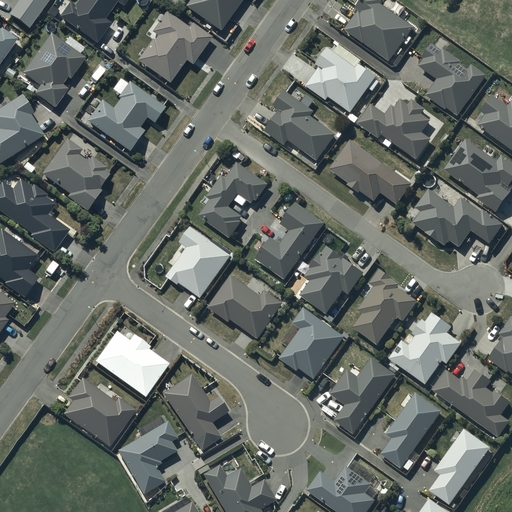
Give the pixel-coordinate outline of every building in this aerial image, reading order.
[(17,0),(18,0),(20,2),(9,18),(29,32),(51,0),(17,0)] [(70,5),(59,21),(96,47),(111,26),(105,22),(117,6),(122,10),(129,0),(81,0),(75,9),(70,5)] [(192,0),(186,10),(220,35),(244,0),(192,0)] [(362,4),(356,11),(359,13),(345,33),(389,64),(413,31),(380,7),(382,4),(376,0),(360,0),(359,2),(362,4)] [(154,44),(153,43),(138,64),(169,87),(186,65),(192,69),(212,41),(192,27),(189,31),(167,15),(151,36),(157,40),(154,44)] [(0,66),(17,43),(1,32),(0,33),(0,32),(0,66)] [(40,90),(34,98),(54,112),(68,93),(62,89),(67,81),(70,83),(85,62),(50,37),(22,77),(40,90)] [(438,83),(426,99),(446,113),(447,111),(458,119),(486,80),(472,69),(468,73),(460,68),(462,65),(444,52),(443,54),(432,47),(423,60),(425,62),(419,69),(438,83)] [(320,71),(306,89),(326,104),(329,100),(351,116),(369,91),(372,93),(379,84),(376,82),(378,81),(359,67),(362,64),(340,48),(334,55),(329,51),(317,68),(320,71)] [(101,103),(86,125),(129,155),(144,135),(140,132),(147,122),(153,127),(165,111),(129,86),(119,101),(120,102),(113,112),(101,103)] [(285,149),(289,143),(317,164),(336,138),(311,120),(314,115),(309,112),(310,111),(285,94),(274,109),(277,111),(274,116),(277,118),(265,135),(285,149)] [(21,98),(0,111),(0,167),(44,140),(31,119),(34,117),(21,98)] [(485,118),(477,129),(511,153),(511,105),(509,110),(493,99),(482,115),(485,118)] [(372,107),(358,127),(379,142),(382,138),(417,163),(431,142),(422,135),(430,124),(422,117),(425,113),(412,103),(409,108),(401,102),(395,111),(393,109),(387,117),(372,107)] [(66,142),(42,178),(69,197),(67,200),(87,215),(102,194),(100,193),(110,178),(104,174),(106,172),(90,160),(88,164),(79,158),(82,153),(66,142)] [(466,142),(444,174),(479,199),(477,202),(497,216),(511,196),(501,189),(503,185),(510,190),(511,186),(511,166),(502,159),(498,165),(466,142)] [(351,143),(329,173),(349,187),(348,188),(359,196),(361,194),(375,204),(381,196),(397,208),(412,188),(351,143)] [(222,179),(207,200),(211,203),(200,219),(230,241),(241,226),(240,225),(243,220),(229,210),(239,197),(252,207),(255,203),(257,204),(268,188),(237,166),(226,181),(222,179)] [(2,185),(0,187),(0,215),(31,238),(29,240),(53,256),(69,233),(48,219),(56,208),(46,201),(47,199),(33,189),(31,191),(20,183),(13,192),(2,185)] [(429,192),(415,211),(421,215),(413,226),(427,236),(426,237),(438,245),(439,244),(445,249),(450,243),(459,251),(472,234),(489,247),(503,228),(484,214),(482,216),(462,202),(455,211),(429,192)] [(271,242),(256,263),(285,283),(324,227),(296,207),(281,228),(290,234),(280,248),(271,242)] [(180,287),(201,302),(231,259),(191,231),(180,246),(187,251),(167,280),(179,288),(180,287)] [(5,287),(24,301),(38,281),(28,274),(38,260),(1,234),(0,235),(0,280),(6,285),(5,287)] [(312,271),(306,280),(311,284),(300,299),(327,318),(344,294),(349,298),(364,277),(347,265),(350,261),(342,255),(339,259),(327,250),(321,258),(320,257),(310,270),(312,271)] [(374,290),(358,313),(363,317),(353,331),(378,348),(398,320),(404,324),(417,305),(398,291),(400,289),(379,274),(369,287),(374,290)] [(232,278),(208,311),(230,326),(232,323),(257,342),(283,306),(265,293),(261,299),(232,278)] [(0,334),(7,324),(4,322),(14,308),(0,297),(0,334)] [(305,310),(293,326),(301,333),(279,362),(297,375),(299,372),(314,383),(346,341),(305,310)] [(403,344),(390,361),(426,387),(443,364),(447,367),(462,347),(448,336),(452,331),(432,316),(426,325),(423,323),(413,337),(416,339),(409,348),(403,344)] [(511,321),(500,337),(505,341),(489,362),(508,376),(509,375),(511,376),(511,321)] [(117,336),(95,366),(145,401),(169,368),(149,354),(150,351),(133,339),(129,344),(117,336)] [(345,408),(334,423),(353,437),(396,379),(372,362),(359,380),(348,372),(330,397),(345,408)] [(447,372),(432,393),(499,441),(510,425),(501,418),(511,404),(495,393),(494,395),(488,391),(492,385),(476,373),(469,383),(464,380),(462,383),(447,372)] [(192,378),(163,397),(201,455),(221,442),(211,427),(228,416),(217,400),(210,405),(192,378)] [(82,382),(68,401),(73,405),(63,418),(109,451),(135,414),(119,403),(123,398),(100,382),(94,390),(82,382)] [(416,396),(387,437),(393,442),(381,457),(401,472),(403,469),(408,473),(414,465),(409,462),(442,415),(416,396)] [(138,434),(142,440),(118,454),(143,498),(165,486),(156,471),(162,468),(160,465),(176,455),(171,446),(178,442),(168,425),(164,427),(161,421),(138,434)] [(465,434),(435,474),(441,479),(430,494),(449,508),(458,497),(462,500),(468,492),(464,489),(491,453),(465,434)] [(203,478),(222,511),(264,511),(277,505),(264,483),(251,490),(241,472),(227,481),(220,468),(203,478)] [(321,474),(310,491),(308,494),(333,511),(369,511),(375,503),(366,497),(372,488),(346,470),(336,484),(321,474)] [(442,511),(430,502),(422,511),(442,511)]
